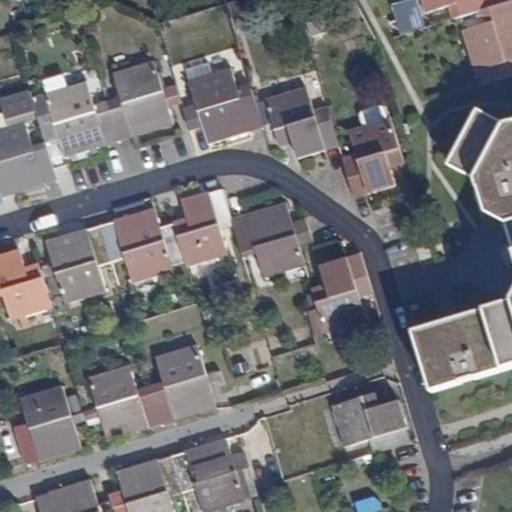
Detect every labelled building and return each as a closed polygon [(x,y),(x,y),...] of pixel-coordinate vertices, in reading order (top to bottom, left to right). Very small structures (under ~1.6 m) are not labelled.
[(425,28),(417,0),(411,0),(392,6),(400,35),(425,28)] [(485,11),(492,9),(489,0),(423,0),(427,13),(452,6),(456,20),(485,11)] [(511,3),(492,9),(485,11),(489,25),(463,32),(476,72),(479,71),(484,85),(511,76),(511,3)] [(132,138),(174,125),(168,106),(167,101),(164,92),(155,63),(114,75),(121,100),(108,104),(119,140),(132,136),(132,138)] [(250,130),(263,127),(252,91),(239,94),(232,70),(213,76),(209,63),(187,69),(194,92),(200,111),(186,115),(190,130),(204,126),(209,144),(250,133),(250,130)] [(106,144),(119,140),(108,104),(94,108),(87,84),(46,96),(55,125),(41,129),(46,144),(60,140),(65,158),(106,146),(106,144)] [(167,101),(180,97),(178,88),(164,92),(167,101)] [(325,149),(339,145),(328,109),(315,112),(307,89),(267,101),(278,140),(292,136),(298,158),(326,151),(325,149)] [(0,97),(0,100),(5,120),(8,129),(25,123),(36,120),(29,91),(0,97)] [(186,115),(200,111),(194,92),(188,93),(192,106),(184,108),(186,115)] [(511,125),(506,127),(479,112),(451,167),(478,181),(488,214),(504,210),(511,235),(511,303),(416,333),(433,392),(511,368),(511,125)] [(57,180),(55,174),(46,144),(33,148),(25,123),(8,129),(5,120),(0,121),(0,189),(2,198),(45,186),(44,184),(57,180)] [(391,164),(404,160),(392,120),(350,131),(358,157),(344,161),(355,196),(369,192),(369,194),(397,186),(391,164)] [(187,267),(228,255),(220,230),(234,225),(233,222),(223,191),(210,195),(209,193),(182,201),(189,224),(175,228),(180,243),(187,267)] [(306,267),(300,247),(296,237),(310,233),(307,222),(293,226),(286,204),(245,216),(246,218),(233,222),(234,225),(244,258),(257,254),(264,279),(306,267)] [(133,284),(174,272),(166,247),(180,243),(175,228),(174,224),(161,229),(155,210),(114,222),(115,225),(102,228),(112,263),(125,259),(133,284)] [(65,305),(106,292),(100,267),(112,263),(102,228),(89,232),(88,230),(47,242),(54,266),(57,274),(65,305)] [(300,247),(314,243),(310,233),(296,237),(300,247)] [(10,321),(53,308),(44,278),(41,270),(41,268),(27,273),(20,251),(0,256),(0,297),(3,297),(10,321)] [(255,255),(243,259),(250,283),(262,279),(255,255)] [(360,296),(373,292),(362,257),(349,260),(348,259),(321,267),(328,290),(314,294),(326,334),(368,321),(360,296)] [(44,278),(57,274),(54,266),(41,270),(44,278)] [(163,424),(218,408),(212,389),(210,383),(207,375),(199,347),(158,360),(165,384),(152,388),(163,424)] [(150,428),(163,424),(152,388),(139,391),(132,367),(90,380),(98,408),(85,412),(87,421),(89,426),(103,422),(108,442),(150,429),(150,428)] [(210,383),(224,379),(222,371),(207,375),(210,383)] [(83,449),(77,430),(75,424),(72,416),(64,388),(22,400),(29,425),(16,429),(27,465),(38,461),(39,462),(83,449)] [(375,452),(409,442),(406,429),(407,429),(399,401),(378,407),(374,394),(333,407),(345,448),(371,440),(375,452)] [(75,424),(87,421),(85,412),(72,416),(75,424)] [(215,511),(246,503),(243,495),(237,472),(245,470),(250,468),(246,455),(232,459),(227,439),(186,452),(186,454),(173,458),(184,493),(197,489),(203,511),(215,511)] [(129,511),(175,511),(171,497),(184,493),(173,458),(160,462),(160,460),(118,473),(124,493),(110,497),(114,510),(128,506),(129,511)] [(243,495),(252,492),(245,470),(237,472),(243,495)] [(101,511),(97,500),(92,481),(50,493),(51,495),(38,499),(41,511),(101,511)] [(384,511),(382,502),(373,495),(355,501),(358,511),(384,511)] [(101,511),(108,511),(114,510),(110,497),(97,500),(101,511)]
